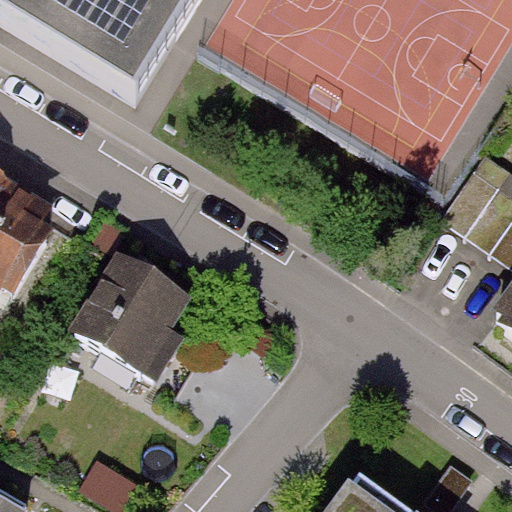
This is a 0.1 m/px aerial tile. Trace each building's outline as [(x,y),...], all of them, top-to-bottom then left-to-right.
[(17,0),(0,28),(0,38),(137,125),(186,48),(217,0),(17,0)] [(0,301),(35,248),(0,225),(0,301)] [(203,305),(128,259),(75,343),(150,390),(203,305)] [(511,300),(479,347),(511,370),(511,300)] [(0,511),(18,511),(0,501),(0,485),(4,479),(0,476),(0,511)] [(385,511),(370,501),(362,511),(385,511)]
